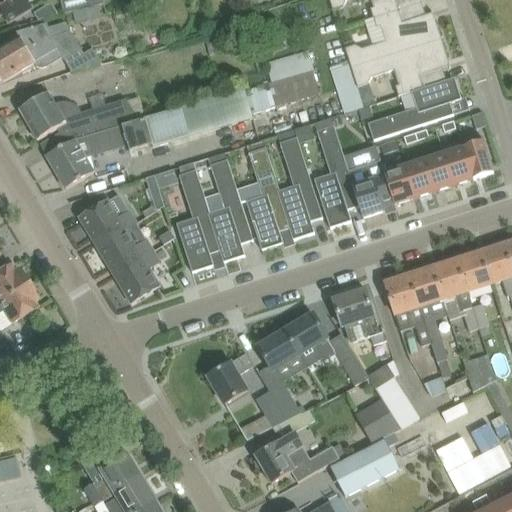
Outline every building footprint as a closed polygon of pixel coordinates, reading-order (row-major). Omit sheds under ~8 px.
[(0,0),(0,17),(4,15),(10,23),(16,20),(34,9),(28,0),(0,0)] [(103,0),(88,0),(90,8),(99,6),(105,4),(103,0)] [(372,10),(375,19),(423,4),(421,0),(330,0),(334,11),(344,8),(348,1),(350,0),(377,0),(378,4),(375,9),(372,10)] [(344,44),(352,69),(443,40),(437,21),(429,23),(423,4),(375,19),(366,22),(374,47),(363,50),(356,46),(356,47),(354,41),(344,44)] [(0,79),(0,80),(2,79),(4,82),(35,64),(37,67),(41,69),(44,69),(63,58),(73,74),(103,65),(95,50),(85,55),(66,24),(49,29),(48,24),(44,25),(17,33),(20,38),(0,49),(0,79)] [(443,40),(352,69),(359,89),(360,89),(365,108),(376,104),(375,100),(371,85),(369,86),(373,79),(400,70),(403,81),(400,86),(397,87),(400,97),(448,82),(441,62),(449,59),(443,40)] [(207,44),(208,55),(217,53),(215,42),(207,44)] [(267,64),(272,83),(314,71),(309,52),(267,64)] [(141,122),(76,140),(48,157),(67,189),(96,172),(87,157),(129,145),(131,153),(153,146),(154,149),(254,120),(252,115),(320,95),(314,71),(272,83),(246,91),(146,120),(146,121),(141,122)] [(448,82),(412,93),(418,110),(369,125),(375,142),(455,116),(451,105),(462,101),(455,80),(448,82)] [(89,133),(76,140),(141,122),(127,100),(83,113),(81,111),(81,110),(79,108),(76,106),(74,104),(71,103),(68,103),(65,103),(62,103),(59,104),(57,105),(50,93),(20,110),(39,141),(68,124),(72,132),(84,125),(89,133)] [(362,122),(373,118),(370,109),(359,113),(362,122)] [(354,115),(344,118),(347,127),(357,123),(354,115)] [(340,117),(332,120),(335,128),(343,125),(340,117)] [(332,120),(315,125),(318,133),(335,128),(332,120)] [(455,122),(444,126),(446,134),(458,130),(455,122)] [(361,208),(349,173),(335,128),(318,133),(332,176),(316,182),(331,230),(352,223),(349,211),(361,208)] [(295,131),(278,137),(281,145),(298,140),(295,131)] [(417,135),(419,143),(430,139),(428,131),(417,135)] [(408,146),(419,143),(417,135),(405,138),(408,146)] [(462,143),(463,149),(474,181),(495,174),(483,137),(462,143)] [(295,188),(280,193),(291,230),(294,242),(316,235),(312,223),(324,220),(298,140),(281,145),(295,188)] [(263,142),(247,147),(250,155),(267,150),(264,141),(263,142)] [(384,154),(400,149),(398,141),(381,146),(384,154)] [(474,181),(463,149),(444,155),(454,187),(474,181)] [(280,193),(267,150),(250,155),(264,198),(247,204),(263,252),(284,245),(280,233),(291,230),(280,193)] [(226,154),(209,159),(212,167),(228,162),(226,154)] [(444,155),(425,161),(435,193),(454,187),(444,155)] [(416,200),(435,193),(425,161),(406,167),(416,200)] [(225,211),(211,215),(210,215),(222,252),(221,253),(225,264),(246,257),(242,246),(254,242),(228,162),(212,167),(225,211)] [(393,196),(386,174),(382,162),(349,173),(361,208),(364,219),(385,212),(381,200),(393,196)] [(194,164),(180,168),(182,177),(197,172),(194,164)] [(396,206),(416,200),(406,167),(386,174),(393,196),(396,206)] [(211,256),(221,253),(222,252),(210,215),(211,215),(197,172),(182,177),(180,178),(194,221),(178,226),(193,274),(215,267),(211,256)] [(152,195),(160,193),(159,190),(155,177),(147,180),(152,195)] [(165,208),(160,193),(152,195),(157,213),(165,208)] [(80,218),(98,248),(126,231),(127,231),(137,225),(130,213),(119,219),(109,201),(107,202),(97,208),(80,218)] [(126,231),(98,248),(115,276),(154,253),(147,241),(137,248),(127,231),(126,231)] [(160,239),(165,246),(176,240),(171,232),(160,239)] [(511,264),(506,246),(482,254),(493,286),(503,282),(508,298),(511,297),(511,299),(511,264)] [(154,253),(115,276),(132,306),(161,288),(150,270),(161,264),(154,253)] [(482,254),(459,261),(469,293),(493,286),(482,254)] [(464,363),(465,366),(469,378),(474,393),(498,382),(480,329),(474,309),(469,293),(459,261),(435,269),(445,301),(456,297),(461,314),(464,313),(478,359),(464,363)] [(0,272),(0,302),(29,285),(19,269),(15,271),(12,265),(0,272)] [(458,383),(469,378),(465,366),(454,369),(451,360),(449,360),(437,321),(450,317),(445,301),(435,269),(411,277),(421,309),(432,344),(443,377),(444,381),(456,377),(458,383)] [(423,348),(432,344),(421,309),(411,277),(387,284),(397,316),(411,312),(423,348)] [(29,285),(0,302),(0,305),(12,325),(39,309),(35,303),(38,301),(29,285)] [(381,334),(373,310),(367,291),(335,301),(343,328),(347,327),(352,344),(369,338),(369,339),(372,338),(374,347),(388,342),(385,333),(381,334)] [(483,305),(474,309),(480,329),(490,326),(483,305)] [(314,315),(287,331),(301,355),(316,346),(325,361),(336,355),(343,366),(356,387),(370,380),(342,336),(331,343),(328,339),(329,339),(314,315)] [(259,373),(271,393),(287,421),(301,413),(284,384),(286,384),(277,368),(301,355),(287,331),(259,347),(270,366),(259,373)] [(240,376),(255,367),(248,355),(232,364),(209,378),(226,405),(249,392),(240,376)] [(336,355),(325,361),(332,373),(343,366),(336,355)] [(370,380),(376,390),(394,380),(387,369),(370,380)] [(443,377),(425,384),(432,397),(447,391),(447,390),(444,381),(443,377)] [(391,414),(401,431),(419,420),(394,380),(376,390),(391,414)] [(248,441),(273,429),(287,421),(271,393),(257,401),(266,417),(243,430),(248,441)] [(287,421),(273,429),(281,443),(257,457),(273,484),(293,472),(300,484),(340,460),(340,459),(347,456),(341,445),(334,449),(334,447),(310,460),(303,447),(296,435),(317,423),(310,411),(302,415),(301,413),(287,421)] [(391,414),(364,430),(374,446),(385,440),(396,434),(401,431),(391,414)] [(386,442),(375,447),(332,470),(346,498),(401,470),(389,448),(400,442),(396,434),(385,440),(386,442)] [(95,509),(117,495),(143,479),(129,454),(126,456),(117,441),(93,456),(108,482),(98,488),(95,484),(84,491),(95,509)] [(142,511),(158,502),(143,479),(117,495),(119,499),(107,506),(110,511),(142,511)] [(488,496),(481,500),(486,510),(493,506),(488,496)] [(493,506),(486,510),(487,511),(511,511),(511,504),(509,498),(493,506)] [(343,511),(348,509),(343,499),(331,506),(331,505),(317,511),(301,511),(300,510),(295,511),(343,511)] [(474,503),(478,511),(482,511),(486,510),(481,500),(474,503)] [(163,511),(158,502),(142,511),(163,511)]
